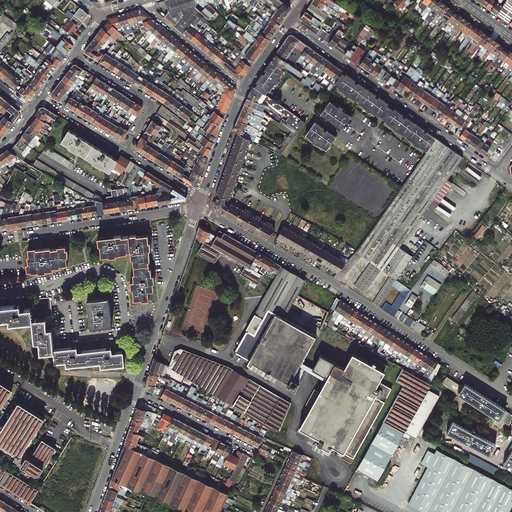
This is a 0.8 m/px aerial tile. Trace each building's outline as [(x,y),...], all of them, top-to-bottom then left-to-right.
[(168,0),(164,1),(168,12),(169,12),(171,17),(179,15),(180,18),(175,24),(173,26),(182,34),(191,24),(195,27),(197,24),(199,22),(201,20),(204,23),(205,24),(208,19),(200,13),(195,8),(196,5),(194,1),(194,0),(168,0)] [(204,1),(203,0),(194,0),(194,1),(196,0),(197,0),(198,4),(204,8),(205,9),(205,8),(210,13),(209,14),(211,16),(215,11),(208,5),(205,3),(204,1)] [(266,0),(259,0),(255,6),(258,9),(260,10),(266,0)] [(266,0),(272,4),(287,14),(290,11),(289,7),(279,0),(266,0)] [(312,0),(311,2),(328,14),(329,15),(330,15),(331,13),(335,15),(336,15),(337,13),(319,0),(312,0)] [(330,0),(319,0),(337,13),(339,14),(346,19),(348,16),(344,13),(346,11),(330,0)] [(404,6),(396,0),(394,2),(392,1),(390,4),(398,10),(400,8),(402,9),(404,6)] [(422,0),(420,4),(425,8),(431,0),(422,0)] [(432,9),(439,1),(437,0),(431,0),(425,8),(422,13),(424,15),(428,10),(430,12),(432,9)] [(490,0),(485,7),(490,11),(497,1),(494,0),(490,0)] [(490,11),(496,15),(502,6),(499,4),(502,0),(497,0),(497,1),(490,11)] [(511,0),(506,0),(502,6),(496,15),(509,24),(511,19),(511,0)] [(443,4),(439,1),(432,9),(435,11),(431,16),(431,17),(433,18),(443,4)] [(311,2),(305,11),(321,22),(322,23),(328,14),(311,2)] [(287,14),(272,4),(270,6),(272,7),(271,8),(275,11),(274,13),(284,19),(287,14)] [(440,20),(448,8),(443,4),(433,18),(430,22),(433,24),(436,19),(439,21),(440,20)] [(266,14),(280,24),(284,19),(274,13),(266,7),(263,12),(266,14)] [(88,15),(80,8),(71,19),(80,26),(88,15)] [(205,9),(204,8),(200,13),(208,19),(211,16),(209,14),(210,13),(205,8),(205,9)] [(440,20),(445,24),(454,12),(448,8),(440,20)] [(139,9),(137,10),(142,22),(152,19),(146,14),(141,10),(139,9)] [(133,11),(138,25),(138,26),(142,25),(142,22),(137,10),(133,11)] [(0,11),(0,21),(0,22),(3,22),(14,31),(15,31),(16,29),(18,26),(19,25),(0,12),(0,11)] [(133,11),(125,13),(130,28),(138,25),(133,11)] [(321,22),(305,11),(302,16),(320,29),(321,28),(319,26),(321,22)] [(452,24),(459,16),(454,12),(445,24),(450,27),(452,24)] [(121,15),(124,26),(126,29),(130,28),(125,13),(121,15)] [(168,16),(166,14),(165,16),(163,18),(173,26),(175,24),(180,18),(179,15),(171,17),(169,15),(168,16)] [(277,29),(280,24),(266,14),(265,16),(267,18),(265,20),(274,26),(277,29)] [(258,15),(255,20),(273,34),(277,29),(274,26),(265,20),(258,15)] [(113,17),(117,28),(124,35),(126,33),(120,27),(117,16),(113,17)] [(320,29),(302,16),(300,19),(301,23),(316,34),(320,29)] [(453,29),(455,31),(464,19),(459,16),(452,24),(455,26),(453,29)] [(115,29),(117,28),(113,17),(106,19),(108,21),(115,29)] [(273,34),(255,20),(250,17),(249,18),(251,20),(255,23),(252,27),(269,39),(273,34)] [(226,21),(227,22),(234,29),(236,24),(228,18),(226,21)] [(75,33),(80,26),(71,19),(70,19),(62,28),(77,39),(79,36),(75,33)] [(152,19),(142,22),(142,25),(138,26),(139,30),(140,28),(145,32),(155,21),(152,19)] [(464,19),(455,31),(449,40),(452,42),(461,30),(463,32),(469,23),(464,19)] [(122,35),(115,29),(108,21),(102,27),(115,41),(116,41),(122,35)] [(144,38),(146,40),(158,24),(155,21),(145,32),(148,34),(144,38)] [(53,34),(55,31),(44,22),(35,32),(48,41),(53,34)] [(463,35),(466,37),(474,27),(469,23),(463,32),(459,37),(461,38),(463,35)] [(148,45),(152,40),(162,27),(158,24),(146,40),(148,41),(147,44),(148,45)] [(186,37),(195,27),(191,24),(182,34),(186,37)] [(197,24),(195,27),(186,37),(190,40),(197,32),(200,29),(197,27),(198,25),(197,24)] [(252,27),(250,26),(248,24),(244,30),(248,33),(253,36),(266,45),(269,39),(252,27)] [(363,39),(371,28),(366,25),(358,35),(363,39)] [(77,39),(62,28),(61,27),(59,30),(60,31),(64,33),(62,36),(73,44),(77,39)] [(102,27),(98,33),(114,42),(115,41),(102,27)] [(156,43),(166,31),(162,27),(152,40),(156,43)] [(474,27),(466,37),(465,39),(468,40),(470,42),(473,39),(479,30),(474,27)] [(320,29),(316,34),(326,41),(330,35),(321,28),(320,29)] [(378,33),(371,28),(363,39),(370,43),(378,33)] [(201,35),(204,31),(202,29),(199,33),(197,32),(190,40),(194,43),(201,35)] [(329,43),(334,46),(340,38),(344,33),(339,29),(333,37),(329,43)] [(202,50),(216,33),(212,30),(210,32),(209,33),(198,47),(202,50)] [(479,30),(473,39),(475,41),(473,44),(475,46),(484,34),(479,30)] [(15,31),(14,31),(13,32),(12,33),(9,35),(7,33),(0,41),(0,50),(15,32),(15,31)] [(73,44),(62,36),(58,33),(55,31),(53,34),(54,35),(54,34),(56,35),(56,37),(57,38),(57,39),(59,42),(55,47),(65,54),(73,44)] [(170,34),(166,31),(156,43),(156,44),(157,45),(159,44),(160,45),(163,42),(170,34)] [(203,37),(201,35),(194,43),(198,47),(209,33),(207,32),(203,37)] [(98,33),(95,37),(104,42),(111,46),(114,42),(98,33)] [(216,33),(202,50),(206,53),(213,45),(220,36),(216,33)] [(253,36),(248,33),(246,36),(247,37),(248,38),(254,42),(252,45),(260,52),(266,45),(253,36)] [(158,47),(159,48),(163,51),(164,49),(174,37),(170,34),(163,42),(160,45),(159,44),(157,45),(159,46),(158,47)] [(477,54),(489,38),(484,34),(475,46),(472,50),(475,53),(477,54)] [(288,35),(286,39),(303,51),(307,46),(292,35),(288,35)] [(254,62),(260,52),(252,45),(247,40),(242,36),(241,38),(243,39),(242,40),(241,41),(246,45),(241,52),(254,62)] [(103,43),(104,42),(95,37),(92,41),(105,49),(107,46),(103,43)] [(164,49),(168,52),(178,40),(174,37),(164,49)] [(349,57),(358,46),(359,44),(357,43),(358,42),(360,39),(357,37),(351,45),(344,54),(349,57)] [(351,45),(340,38),(334,46),(344,54),(351,45)] [(494,42),(489,38),(477,54),(482,58),(484,56),(486,53),(494,42)] [(286,39),(282,44),(300,56),(303,51),(286,39)] [(178,40),(168,52),(166,54),(167,56),(170,53),(172,54),(182,43),(178,40)] [(105,49),(92,41),(88,45),(98,51),(104,54),(105,53),(102,51),(104,49),(105,50),(105,49)] [(491,57),(499,45),(494,42),(486,53),(488,55),(491,57)] [(46,50),(61,60),(65,54),(55,47),(50,43),(45,49),(46,50)] [(185,46),(182,43),(172,54),(176,57),(185,46)] [(276,54),(293,66),(298,60),(300,56),(282,44),(276,54)] [(475,46),(473,44),(467,51),(466,54),(468,56),(472,50),(475,46)] [(85,53),(93,58),(98,51),(88,45),(84,50),(85,53)] [(210,56),(217,48),(213,45),(206,53),(210,56)] [(504,49),(499,45),(491,57),(496,61),(504,49)] [(185,46),(176,57),(172,63),(175,66),(189,49),(185,46)] [(298,60),(302,63),(312,49),(307,46),(303,51),(300,56),(298,60)] [(365,51),(358,46),(349,57),(356,63),(360,57),(365,51)] [(218,63),(228,50),(224,47),(221,51),(214,60),(218,63)] [(214,60),(221,51),(217,48),(210,56),(214,60)] [(57,65),(45,57),(42,55),(35,49),(33,53),(40,58),(37,62),(39,63),(37,65),(32,61),(31,61),(32,57),(27,54),(23,59),(24,60),(25,59),(28,61),(27,62),(30,64),(47,78),(57,65)] [(175,66),(179,69),(193,53),(189,49),(175,66)] [(237,57),(241,60),(250,66),(254,62),(241,52),(236,49),(232,54),(237,57)] [(312,49),(302,63),(301,63),(306,67),(316,52),(312,49)] [(504,49),(496,61),(498,62),(501,59),(503,61),(509,52),(504,49)] [(48,53),(45,57),(57,65),(61,60),(46,50),(45,51),(48,53)] [(105,53),(104,54),(98,61),(104,65),(111,52),(108,50),(105,53)] [(228,59),(230,56),(232,54),(228,50),(218,63),(222,66),(225,62),(228,59)] [(365,69),(374,57),(377,53),(373,50),(368,58),(366,56),(364,59),(360,57),(356,63),(365,69)] [(98,61),(104,54),(98,51),(93,58),(98,61)] [(108,67),(114,58),(111,56),(113,53),(111,52),(104,65),(108,67)] [(316,52),(306,67),(308,68),(309,68),(311,69),(321,55),(316,52)] [(503,71),(506,68),(511,59),(511,54),(509,52),(503,61),(501,64),(499,67),(501,69),(499,72),(501,74),(503,71)] [(193,53),(179,69),(183,72),(185,71),(197,56),(193,53)] [(370,73),(376,76),(384,64),(388,59),(391,55),(388,53),(385,56),(383,55),(382,57),(370,73)] [(297,69),(293,66),(276,54),(271,61),(285,71),(318,95),(323,88),(319,85),(315,82),(311,79),(306,76),(302,72),(297,69)] [(365,69),(370,73),(382,57),(380,55),(379,54),(376,58),(374,57),(365,69)] [(108,67),(112,70),(120,58),(116,55),(114,58),(108,67)] [(314,74),(315,72),(325,58),(321,55),(311,69),(309,71),(314,74)] [(121,75),(128,63),(132,57),(130,56),(127,61),(125,60),(124,60),(122,64),(116,73),(121,75)] [(189,70),(191,72),(201,59),(197,56),(185,71),(187,72),(189,70)] [(233,63),(232,65),(235,68),(234,69),(243,76),(247,71),(237,64),(235,62),(232,59),(232,57),(230,56),(228,59),(233,63)] [(1,61),(0,62),(0,71),(7,63),(8,62),(4,58),(1,61)] [(122,64),(124,60),(120,58),(112,70),(116,73),(122,64)] [(325,58),(315,72),(320,76),(330,62),(325,58)] [(201,59),(191,72),(188,74),(193,78),(194,77),(198,72),(205,63),(201,59)] [(247,71),(250,66),(241,60),(237,64),(247,71)] [(384,64),(376,76),(381,80),(389,69),(393,63),(394,62),(391,60),(390,61),(386,66),(384,64)] [(129,81),(140,65),(139,64),(136,61),(135,63),(137,64),(135,67),(133,66),(125,78),(129,81)] [(277,84),(279,81),(278,80),(282,75),(285,71),(271,61),(264,70),(265,71),(266,72),(264,75),(262,73),(256,83),(257,84),(267,91),(269,92),(272,88),(276,83),(277,84)] [(233,69),(231,67),(225,62),(222,66),(230,73),(233,69)] [(330,62),(320,76),(324,79),(334,65),(330,62)] [(0,75),(2,78),(11,67),(7,63),(0,71),(0,75)] [(125,78),(133,66),(128,63),(121,75),(125,78)] [(209,66),(205,63),(198,72),(194,77),(198,80),(198,79),(209,66)] [(47,78),(30,64),(26,69),(44,82),(47,78)] [(73,65),(71,68),(84,76),(87,72),(75,64),(73,65)] [(129,81),(134,83),(141,73),(141,72),(139,71),(142,67),(140,65),(129,81)] [(241,80),(243,76),(234,69),(235,68),(232,65),(231,67),(233,69),(230,73),(238,80),(241,80)] [(326,85),(328,82),(339,68),(334,65),(324,79),(322,82),(326,85)] [(381,80),(385,83),(396,69),(398,67),(395,65),(391,70),(389,69),(381,80)] [(209,66),(198,79),(203,83),(214,70),(209,66)] [(15,70),(11,67),(2,78),(6,81),(15,70)] [(6,81),(10,84),(19,73),(22,70),(18,67),(15,70),(6,81)] [(24,67),(23,69),(25,71),(23,73),(26,75),(27,74),(30,76),(29,77),(40,87),(44,82),(26,69),(24,67)] [(84,76),(71,68),(68,71),(81,80),(82,81),(85,77),(84,76)] [(339,68),(328,82),(331,84),(329,87),(326,85),(324,88),(329,91),(335,83),(342,73),(343,71),(339,68)] [(22,76),(24,77),(27,79),(25,82),(37,91),(40,87),(29,77),(30,76),(27,74),(26,75),(23,73),(25,71),(23,69),(22,70),(19,73),(22,76)] [(138,86),(145,75),(148,71),(146,69),(143,74),(141,73),(134,83),(138,86)] [(398,75),(401,72),(396,69),(385,83),(390,87),(398,75)] [(206,87),(210,82),(218,73),(214,70),(203,83),(201,85),(205,89),(206,87)] [(79,84),(81,80),(68,71),(65,75),(78,84),(79,84)] [(19,79),(22,76),(19,73),(10,84),(15,89),(18,85),(20,83),(21,81),(19,79)] [(214,86),(215,85),(222,76),(218,73),(210,82),(212,84),(211,84),(208,87),(211,90),(214,86)] [(380,115),(387,105),(388,103),(346,73),(345,75),(342,73),(335,83),(338,85),(337,86),(340,89),(345,92),(344,94),(348,97),(349,95),(354,98),(362,104),(366,108),(365,109),(369,112),(370,110),(375,114),(378,116),(380,115)] [(394,90),(398,84),(404,76),(406,74),(403,73),(400,77),(398,75),(390,87),(394,90)] [(404,76),(398,84),(403,88),(412,76),(409,74),(407,77),(404,76)] [(78,84),(65,75),(62,79),(74,87),(75,88),(76,88),(77,89),(79,90),(80,88),(77,87),(78,84)] [(149,78),(145,75),(138,86),(142,89),(147,80),(149,78)] [(403,88),(408,91),(417,78),(413,75),(412,76),(403,88)] [(413,95),(422,83),(425,79),(420,75),(417,78),(408,91),(413,95)] [(222,76),(215,85),(219,89),(220,88),(221,86),(222,85),(226,80),(222,76)] [(20,83),(18,85),(20,87),(21,86),(34,95),(37,91),(25,82),(27,79),(24,77),(21,81),(24,83),(22,85),(20,83)] [(93,82),(91,86),(88,89),(93,92),(100,80),(96,77),(93,82)] [(59,83),(68,89),(73,92),(74,90),(73,90),(74,87),(62,79),(59,83)] [(104,83),(100,80),(93,92),(97,95),(104,83)] [(152,83),(147,80),(142,89),(146,91),(152,83)] [(152,83),(146,91),(151,94),(157,83),(153,80),(152,83)] [(158,83),(157,83),(151,94),(155,97),(161,89),(161,86),(162,86),(163,85),(164,85),(165,84),(161,81),(160,80),(158,83)] [(222,85),(223,86),(224,87),(234,94),(236,90),(235,87),(226,80),(222,85)] [(440,84),(438,82),(432,90),(437,94),(440,91),(437,89),(440,84)] [(65,93),(68,89),(59,83),(56,87),(65,93)] [(109,85),(104,83),(97,95),(96,96),(94,99),(95,100),(99,95),(101,97),(109,85)] [(427,87),(422,83),(413,95),(419,99),(427,87)] [(161,89),(155,97),(159,100),(167,88),(168,88),(169,87),(167,86),(165,84),(164,85),(163,85),(162,86),(161,86),(161,89)] [(267,91),(257,84),(256,85),(255,87),(265,94),(266,93),(267,91)] [(20,87),(18,85),(15,89),(27,99),(31,99),(34,95),(21,86),(20,87)] [(102,105),(113,88),(109,85),(101,97),(103,99),(100,103),(102,105)] [(287,115),(302,126),(305,121),(265,94),(255,87),(253,86),(253,87),(251,92),(269,103),(274,107),(287,115)] [(65,93),(56,87),(53,91),(66,100),(69,95),(65,93)] [(159,100),(163,102),(169,94),(172,89),(169,87),(168,88),(167,88),(159,100)] [(219,89),(222,91),(232,99),(234,94),(224,87),(224,88),(222,87),(221,89),(220,88),(219,89)] [(427,87),(419,99),(423,102),(432,90),(427,87)] [(117,91),(113,88),(102,105),(104,106),(107,101),(109,103),(110,103),(111,100),(117,91)] [(71,97),(68,101),(65,105),(70,109),(81,91),(79,90),(77,89),(76,92),(74,91),(73,92),(71,97)] [(173,92),(177,95),(177,96),(179,94),(174,91),(172,89),(169,94),(163,102),(168,106),(176,96),(173,93),(173,92)] [(204,108),(206,105),(204,103),(201,101),(200,102),(183,89),(181,92),(176,89),(174,91),(179,94),(181,96),(185,99),(189,102),(193,105),(197,108),(220,126),(224,118),(214,110),(212,113),(209,111),(209,112),(204,108)] [(213,99),(211,102),(225,114),(227,109),(218,102),(212,97),(211,96),(210,95),(208,94),(204,90),(201,94),(206,98),(208,96),(213,99)] [(432,90),(423,102),(429,106),(437,94),(432,90)] [(68,101),(66,100),(53,91),(51,93),(52,97),(65,105),(68,101)] [(70,109),(75,111),(84,97),(81,95),(82,92),(81,91),(70,109)] [(117,91),(111,100),(116,102),(121,93),(117,91)] [(222,91),(220,96),(229,104),(232,99),(222,91)] [(251,92),(248,98),(266,107),(267,108),(272,111),(274,107),(269,103),(251,92)] [(116,102),(120,105),(126,96),(121,93),(116,102)] [(84,97),(75,111),(80,115),(86,105),(89,101),(86,99),(88,96),(85,94),(84,97)] [(168,106),(172,108),(181,96),(179,94),(177,96),(177,95),(176,96),(168,106)] [(442,98),(437,94),(429,106),(434,110),(442,98)] [(122,111),(130,99),(126,96),(120,105),(123,107),(121,110),(122,111)] [(181,96),(172,108),(176,111),(185,99),(181,96)] [(229,104),(220,96),(218,102),(227,109),(229,104)] [(439,113),(448,100),(443,96),(442,98),(434,110),(439,113)] [(245,104),(259,110),(260,108),(265,110),(266,107),(248,98),(245,104)] [(450,101),(448,100),(439,113),(444,117),(452,105),(456,100),(453,98),(450,101)] [(122,111),(127,113),(134,101),(130,99),(122,111)] [(176,111),(180,114),(186,106),(189,102),(185,99),(176,111)] [(214,110),(224,118),(225,114),(211,102),(208,99),(207,99),(204,103),(206,105),(214,110)] [(90,108),(85,117),(89,120),(98,106),(99,103),(98,102),(95,100),(90,108)] [(338,107),(333,103),(329,100),(320,114),(329,120),(330,118),(333,121),(332,122),(334,123),(333,123),(341,129),(350,116),(346,113),(342,109),(343,108),(339,105),(338,107)] [(2,114),(10,105),(6,101),(0,108),(0,115),(0,116),(2,114)] [(134,101),(127,113),(125,115),(130,118),(138,104),(134,101)] [(141,106),(138,104),(130,118),(128,121),(129,122),(132,124),(142,109),(141,106)] [(243,109),(252,113),(261,118),(263,118),(265,113),(264,112),(259,110),(245,104),(243,109)] [(18,111),(10,105),(2,114),(13,123),(19,114),(18,111)] [(80,115),(85,117),(90,108),(86,105),(80,115)] [(162,105),(157,112),(165,118),(169,121),(174,114),(162,105)] [(386,120),(393,109),(390,107),(387,105),(380,115),(383,117),(386,120)] [(455,107),(452,105),(444,117),(449,120),(455,112),(452,110),(455,107)] [(89,120),(93,123),(102,109),(102,108),(98,106),(89,120)] [(183,117),(190,109),(186,106),(180,114),(183,117)] [(38,109),(54,121),(57,115),(43,107),(40,107),(38,109)] [(459,136),(466,127),(478,110),(474,107),(471,111),(465,119),(459,128),(455,133),(459,136)] [(199,117),(202,120),(218,131),(220,126),(197,108),(193,112),(193,113),(199,117)] [(393,109),(386,120),(385,121),(389,124),(393,127),(392,129),(396,132),(397,130),(402,134),(410,139),(415,143),(413,144),(417,147),(418,145),(423,149),(427,152),(436,138),(427,131),(426,133),(423,131),(424,129),(406,116),(405,118),(402,116),(403,115),(394,108),(393,109)] [(37,116),(44,122),(46,119),(52,123),(54,121),(38,109),(35,114),(37,116)] [(98,126),(106,114),(102,111),(103,110),(102,109),(93,123),(98,126)] [(193,112),(190,109),(183,117),(187,120),(189,118),(193,113),(193,112)] [(240,114),(260,124),(263,118),(261,118),(252,113),(243,109),(240,114)] [(457,114),(455,112),(449,120),(454,124),(462,112),(460,110),(457,114)] [(98,126),(104,129),(111,117),(114,112),(113,111),(110,116),(107,115),(109,112),(108,111),(106,114),(98,126)] [(462,112),(454,124),(459,128),(465,119),(463,118),(466,113),(463,111),(462,112)] [(2,114),(0,116),(0,117),(2,119),(0,121),(9,127),(13,123),(2,114)] [(156,114),(152,120),(160,125),(164,120),(164,119),(156,114)] [(267,128),(260,124),(240,114),(238,119),(257,128),(259,130),(264,133),(267,128)] [(111,117),(104,129),(109,133),(119,117),(115,115),(114,118),(111,117)] [(302,126),(287,115),(284,119),(299,129),(302,126)] [(37,116),(33,121),(46,130),(49,125),(44,122),(37,116)] [(114,136),(120,127),(117,125),(122,117),(120,116),(119,117),(109,133),(114,136)] [(257,128),(238,119),(235,125),(256,135),(259,130),(257,128)] [(299,129),(284,119),(281,123),(290,130),(296,133),(299,129)] [(0,121),(0,120),(0,128),(5,132),(9,127),(0,121)] [(150,124),(165,134),(166,132),(163,130),(164,128),(163,127),(160,125),(152,120),(150,124)] [(218,131),(202,120),(198,125),(202,128),(208,132),(216,137),(218,131)] [(33,121),(30,125),(42,134),(46,130),(33,121)] [(119,139),(129,122),(128,121),(125,124),(123,123),(120,127),(114,136),(119,139)] [(322,129),(323,128),(314,121),(305,134),(309,137),(314,140),(312,142),(316,145),(317,143),(322,146),(326,149),(335,136),(328,131),(328,132),(325,130),(325,131),(322,129)] [(469,143),(482,124),(483,123),(480,121),(476,127),(474,126),(464,140),(469,143)] [(122,139),(132,124),(129,122),(119,139),(120,140),(122,139)] [(146,129),(152,133),(154,134),(156,135),(158,132),(161,133),(164,135),(165,134),(150,124),(146,129)] [(468,128),(466,127),(459,136),(464,140),(474,126),(472,125),(471,124),(468,128)] [(486,127),(482,124),(469,143),(475,147),(483,136),(481,134),(486,127)] [(42,134),(30,125),(25,131),(33,137),(38,140),(42,134)] [(257,136),(256,135),(235,125),(233,130),(239,133),(240,134),(252,140),(253,140),(254,141),(256,137),(257,136)] [(208,132),(202,128),(199,132),(214,143),(216,137),(208,132)] [(136,150),(140,152),(149,139),(152,133),(146,129),(144,132),(149,135),(148,137),(143,134),(136,146),(136,150)] [(194,129),(190,135),(212,149),(214,143),(199,132),(194,129)] [(103,168),(110,173),(115,164),(117,160),(107,154),(108,153),(103,149),(102,151),(83,139),(84,137),(79,134),(78,135),(69,130),(61,142),(69,147),(68,148),(78,154),(79,153),(93,162),(93,163),(102,169),(103,168)] [(27,145),(28,146),(32,141),(31,140),(33,137),(25,131),(19,139),(27,145)] [(479,151),(489,137),(490,136),(487,134),(488,132),(486,131),(483,136),(475,147),(479,151)] [(236,142),(248,146),(249,143),(251,144),(252,140),(240,134),(239,133),(235,142),(236,142)] [(150,140),(149,139),(140,152),(144,155),(153,141),(156,136),(156,135),(154,134),(150,140)] [(293,137),(287,134),(284,139),(289,142),(293,137)] [(185,143),(192,147),(197,150),(209,158),(212,149),(190,135),(189,135),(185,143)] [(494,140),(489,137),(479,151),(484,154),(486,151),(488,149),(490,146),(492,144),(494,141),(494,140)] [(390,275),(395,279),(412,256),(399,247),(421,215),(433,198),(444,182),(462,157),(436,138),(427,152),(401,188),(356,251),(371,262),(381,269),(390,275)] [(20,158),(22,155),(26,150),(25,148),(27,145),(19,139),(15,144),(12,148),(10,151),(11,152),(16,156),(20,158)] [(153,141),(144,155),(149,158),(157,144),(153,141)] [(158,163),(166,151),(170,144),(166,142),(165,143),(167,145),(166,147),(163,146),(162,147),(154,161),(158,163)] [(233,147),(235,148),(248,152),(248,150),(247,149),(248,146),(236,142),(235,142),(233,147)] [(157,144),(149,158),(154,161),(162,147),(157,144)] [(70,169),(73,164),(52,150),(51,151),(46,146),(42,152),(55,160),(70,169)] [(163,166),(170,154),(174,148),(172,147),(171,149),(170,148),(168,152),(166,151),(158,163),(163,166)] [(194,154),(197,156),(207,163),(209,158),(197,150),(192,147),(190,149),(195,152),(194,154)] [(232,154),(244,158),(247,159),(248,156),(246,155),(248,152),(235,148),(233,147),(231,154),(232,154)] [(8,150),(4,152),(9,160),(11,159),(14,164),(14,163),(16,159),(15,156),(16,156),(11,152),(10,151),(8,150)] [(173,156),(170,154),(163,166),(167,169),(175,157),(179,150),(177,150),(173,156)] [(4,152),(0,154),(0,155),(7,166),(9,164),(10,166),(14,164),(11,159),(9,160),(4,152)] [(188,157),(196,163),(205,169),(207,163),(197,156),(196,158),(186,152),(184,154),(188,157)] [(229,159),(231,160),(243,164),(244,162),(246,162),(247,159),(244,158),(232,154),(231,154),(229,159)] [(127,165),(130,160),(121,155),(117,160),(115,164),(124,170),(127,165)] [(171,172),(180,158),(180,157),(178,156),(177,158),(175,157),(167,169),(171,172)] [(183,161),(188,165),(202,176),(205,169),(196,163),(195,164),(192,162),(192,163),(187,160),(187,158),(186,158),(184,157),(182,160),(183,161)] [(180,171),(183,167),(181,165),(182,163),(183,161),(182,160),(180,158),(171,172),(176,175),(179,171),(180,171)] [(243,164),(231,160),(229,159),(227,165),(228,166),(240,170),(243,171),(244,168),(242,167),(243,164)] [(55,171),(36,160),(32,166),(50,178),(83,195),(84,196),(87,198),(95,200),(97,200),(100,195),(95,193),(94,194),(55,172),(55,171)] [(135,164),(130,160),(127,165),(124,170),(130,173),(133,168),(134,166),(135,164)] [(180,177),(188,165),(183,161),(182,163),(185,165),(184,168),(183,167),(180,171),(179,171),(176,175),(180,177)] [(130,185),(137,174),(141,168),(135,164),(134,166),(133,168),(130,173),(126,183),(127,183),(130,185)] [(202,176),(188,165),(180,177),(182,178),(186,172),(200,182),(202,176)] [(243,171),(240,170),(228,166),(227,165),(225,172),(227,172),(239,176),(240,174),(242,174),(243,171)] [(141,168),(137,174),(140,175),(141,174),(144,176),(147,171),(141,168)] [(149,182),(153,175),(147,171),(144,176),(141,181),(143,182),(147,185),(149,182)] [(186,172),(182,178),(195,187),(199,185),(200,182),(186,172)] [(224,178),(236,182),(239,183),(240,180),(238,180),(238,179),(239,176),(227,172),(225,172),(223,178),(224,178)] [(158,178),(153,175),(149,182),(154,185),(158,178)] [(164,182),(158,178),(154,185),(159,189),(164,182)] [(221,183),(223,184),(235,188),(236,186),(238,186),(239,183),(236,182),(224,178),(223,178),(221,183)] [(148,190),(144,190),(147,206),(153,205),(151,191),(153,187),(154,185),(149,182),(147,185),(149,187),(148,190)] [(159,189),(157,192),(159,204),(171,202),(170,197),(169,194),(165,195),(165,193),(162,193),(161,191),(163,188),(170,193),(174,188),(164,182),(159,189)] [(235,188),(223,184),(221,183),(219,190),(220,190),(231,194),(233,191),(234,191),(235,188)] [(129,187),(130,193),(133,209),(140,207),(137,188),(133,188),(133,184),(130,185),(129,187)] [(138,185),(137,188),(140,207),(147,206),(144,190),(144,189),(144,188),(139,188),(139,187),(140,186),(138,185)] [(159,204),(157,192),(154,190),(153,191),(154,188),(153,187),(151,191),(153,205),(159,204)] [(117,189),(118,195),(120,211),(127,209),(125,199),(124,188),(121,189),(117,189)] [(133,209),(130,193),(127,193),(127,188),(124,188),(125,199),(127,209),(133,209)] [(186,200),(187,196),(174,188),(170,193),(175,195),(174,196),(170,197),(171,202),(186,200)] [(68,219),(64,199),(58,200),(56,190),(53,191),(54,202),(57,221),(68,219)] [(219,196),(227,199),(229,200),(230,200),(231,200),(232,197),(230,197),(231,194),(220,190),(219,190),(217,196),(219,196)] [(27,202),(30,195),(25,192),(22,198),(23,198),(21,202),(25,204),(27,202)] [(66,199),(64,199),(68,219),(73,218),(72,214),(71,214),(69,204),(70,204),(69,196),(68,194),(65,194),(66,199)] [(72,195),(69,196),(70,204),(69,204),(71,214),(72,214),(73,218),(78,218),(75,201),(74,198),(72,198),(72,195)] [(107,201),(103,202),(105,213),(120,211),(118,195),(112,196),(107,196),(107,201)] [(217,201),(222,204),(224,205),(226,204),(226,202),(227,199),(219,196),(217,201)] [(433,198),(421,215),(428,220),(440,203),(433,198)] [(95,200),(96,204),(97,214),(105,213),(103,202),(97,200),(95,200)] [(24,206),(21,206),(18,227),(25,226),(27,212),(29,208),(29,207),(29,206),(31,204),(27,202),(25,204),(25,206),(24,206)] [(230,218),(236,207),(234,205),(234,204),(233,203),(231,203),(231,204),(230,207),(226,214),(225,215),(230,218)] [(224,205),(223,207),(222,210),(224,211),(223,212),(222,214),(225,215),(226,214),(230,207),(227,205),(226,204),(224,205)] [(18,227),(21,206),(16,205),(14,208),(15,209),(15,210),(13,228),(18,227)] [(3,218),(1,230),(7,229),(10,207),(8,206),(6,218),(3,218)] [(15,210),(15,209),(14,208),(10,207),(7,229),(13,228),(15,210)] [(235,222),(236,220),(243,208),(240,207),(239,209),(236,207),(230,218),(235,222)] [(241,225),(241,224),(247,213),(249,210),(246,209),(245,210),(243,208),(236,220),(235,222),(241,225)] [(247,213),(241,224),(241,225),(246,228),(247,226),(254,215),(251,213),(252,212),(249,210),(247,213)] [(201,220),(216,228),(219,230),(223,224),(206,214),(203,216),(201,220)] [(252,231),(252,230),(258,219),(260,217),(257,215),(256,216),(254,215),(247,226),(246,228),(252,231)] [(257,234),(258,232),(265,221),(262,220),(263,218),(260,217),(258,219),(252,230),(252,231),(257,234)] [(213,234),(216,228),(201,220),(199,227),(213,234)] [(263,237),(269,226),(271,223),(268,221),(267,223),(265,221),(258,232),(257,234),(263,237)] [(270,239),(276,228),(273,226),(274,225),(271,223),(269,226),(263,237),(269,241),(270,239)] [(484,229),(486,226),(483,223),(474,235),(481,241),(487,232),(484,229)] [(284,226),(278,237),(277,239),(283,242),(283,241),(289,231),(290,229),(287,228),(284,226)] [(216,237),(213,234),(199,227),(197,232),(210,239),(214,241),(216,237)] [(290,243),(296,233),(293,231),(290,229),(289,231),(283,241),(283,242),(289,245),(290,243)] [(133,260),(134,274),(133,274),(134,281),(130,282),(131,289),(133,289),(134,300),(141,299),(141,301),(149,300),(148,291),(153,291),(153,283),(154,283),(153,275),(151,276),(150,268),(149,268),(148,261),(150,261),(149,254),(149,250),(150,250),(149,243),(148,243),(147,231),(143,231),(143,235),(136,236),(136,235),(121,237),(121,235),(98,238),(98,245),(100,245),(101,256),(109,256),(109,257),(116,256),(116,255),(120,254),(127,253),(127,250),(130,250),(131,259),(133,259),(133,260)] [(210,239),(197,232),(195,237),(201,240),(204,242),(207,244),(210,239)] [(221,251),(244,264),(252,249),(224,232),(221,237),(217,235),(216,237),(214,241),(211,246),(207,244),(204,242),(197,253),(214,263),(221,251)] [(294,248),(300,237),(301,236),(299,234),(296,233),(290,243),(289,245),(294,248)] [(414,233),(405,246),(415,253),(424,240),(414,233)] [(300,250),(306,239),(304,237),(301,236),(300,237),(294,248),(299,251),(300,250)] [(309,240),(306,239),(300,250),(299,251),(304,254),(305,254),(311,244),(312,242),(309,240)] [(311,244),(305,254),(304,254),(310,257),(311,256),(317,245),(315,244),(312,242),(311,244)] [(26,263),(27,271),(31,271),(31,272),(38,271),(38,273),(46,272),(46,270),(53,269),(53,268),(60,267),(60,265),(67,264),(66,257),(68,257),(68,256),(67,249),(65,249),(65,245),(57,246),(57,248),(50,249),(50,247),(36,249),(36,247),(28,248),(29,256),(27,256),(28,261),(28,263),(26,263)] [(315,261),(316,260),(322,250),(323,248),(320,247),(317,245),(311,256),(310,257),(315,261)] [(322,262),(328,251),(326,250),(323,248),(322,250),(316,260),(315,261),(321,264),(322,262)] [(246,265),(249,267),(258,252),(252,249),(244,264),(246,265)] [(326,267),(327,266),(332,256),(333,254),(331,253),(328,251),(322,262),(321,264),(326,267)] [(258,252),(249,267),(254,269),(262,254),(258,252)] [(265,275),(266,273),(273,260),(262,254),(254,269),(263,275),(265,275)] [(333,268),(338,259),(339,258),(336,256),(333,254),(332,256),(327,266),(326,267),(332,270),(332,269),(333,268)] [(332,270),(341,261),(338,259),(333,268),(332,269),(332,270)] [(439,263),(434,259),(430,265),(435,268),(439,263)] [(274,277),(277,271),(281,265),(273,260),(266,273),(274,277)] [(381,269),(371,262),(354,285),(364,293),(381,269)] [(283,317),(305,279),(281,265),(277,271),(278,272),(264,296),(252,318),(245,329),(246,329),(234,352),(249,360),(247,363),(252,365),(253,363),(274,374),(288,382),(287,384),(295,388),(299,381),(298,381),(303,373),(302,373),(306,365),(301,362),(316,336),(283,317)] [(254,269),(249,267),(246,265),(241,274),(258,284),(263,275),(254,269)] [(381,289),(373,302),(378,306),(391,285),(395,279),(390,275),(381,289)] [(420,286),(423,288),(430,277),(427,275),(420,286)] [(397,309),(410,289),(395,279),(391,285),(400,292),(392,306),(385,302),(381,308),(393,316),(397,309)] [(450,319),(456,324),(478,294),(473,290),(450,319)] [(405,304),(411,307),(417,297),(412,293),(405,304)] [(90,327),(112,324),(109,296),(102,297),(102,295),(87,297),(90,327)] [(0,320),(9,319),(9,324),(32,321),(35,342),(39,342),(40,353),(53,351),(55,362),(66,361),(66,366),(100,362),(101,367),(124,365),(123,351),(112,352),(111,347),(77,351),(77,346),(54,349),(51,328),(47,328),(46,317),(52,316),(50,300),(51,300),(51,297),(32,299),(32,304),(19,305),(19,304),(0,306),(0,320)] [(345,303),(336,297),(334,300),(332,304),(337,307),(332,314),(337,317),(345,303)] [(343,318),(350,306),(345,303),(337,317),(336,318),(340,321),(343,318)] [(347,321),(355,309),(350,306),(343,318),(347,321)] [(351,325),(359,312),(355,309),(347,321),(346,322),(351,325)] [(165,326),(162,334),(165,335),(165,332),(168,333),(170,327),(174,313),(171,312),(166,326),(165,326)] [(351,325),(355,328),(364,315),(359,312),(351,325)] [(355,328),(360,331),(369,318),(364,315),(355,328)] [(364,335),(367,331),(373,321),(369,318),(360,331),(360,332),(364,335)] [(367,337),(369,338),(377,324),(373,321),(367,331),(370,332),(367,337)] [(425,327),(417,321),(416,323),(412,328),(421,334),(425,327)] [(372,342),(373,341),(382,327),(377,324),(369,338),(370,339),(369,340),(372,342)] [(373,341),(378,343),(386,330),(382,327),(373,341)] [(382,347),(384,344),(391,333),(386,330),(378,343),(380,345),(375,354),(377,355),(379,352),(382,347)] [(384,344),(388,347),(396,336),(391,333),(384,344)] [(396,336),(388,347),(387,350),(391,353),(400,338),(396,336)] [(400,338),(391,353),(396,356),(396,355),(405,341),(400,338)] [(396,355),(401,358),(409,344),(405,341),(396,355)] [(399,361),(404,364),(414,347),(409,344),(401,358),(399,361)] [(414,347),(404,364),(408,367),(419,350),(414,347)] [(216,396),(221,399),(226,401),(231,404),(235,407),(240,410),(244,413),(249,416),(253,418),(258,421),(263,424),(265,426),(270,428),(279,430),(290,403),(229,367),(178,349),(174,351),(169,366),(175,370),(177,372),(202,387),(207,390),(212,393),(216,396)] [(413,369),(415,365),(423,353),(419,350),(408,367),(413,369)] [(418,368),(419,369),(428,356),(423,353),(415,365),(418,367),(418,368)] [(351,370),(320,354),(312,369),(327,377),(319,392),(314,389),(306,405),(310,407),(297,432),(351,462),(391,388),(380,382),(381,381),(379,380),(387,365),(374,358),(371,364),(358,356),(351,370)] [(419,370),(423,373),(432,359),(428,356),(419,369),(419,370)] [(175,370),(169,366),(154,358),(152,363),(160,366),(159,367),(165,371),(166,370),(170,372),(169,373),(173,375),(173,374),(175,370)] [(434,374),(435,372),(439,364),(439,363),(432,359),(423,373),(420,378),(425,381),(431,372),(434,374)] [(153,374),(163,377),(165,371),(159,367),(160,366),(152,363),(149,372),(153,374)] [(253,363),(252,365),(251,366),(272,378),(274,374),(253,363)] [(430,385),(429,382),(428,382),(425,381),(420,378),(415,376),(410,373),(405,371),(402,369),(396,381),(403,385),(356,469),(377,481),(405,430),(416,436),(439,394),(428,388),(430,385)] [(164,378),(163,377),(153,374),(149,372),(147,378),(163,383),(164,378)] [(505,409),(464,382),(461,386),(446,376),(443,381),(448,384),(448,385),(458,392),(457,392),(498,418),(505,409)] [(163,383),(147,378),(146,382),(159,387),(160,385),(162,385),(163,383)] [(0,380),(0,409),(13,389),(0,380)] [(146,389),(161,397),(165,389),(164,388),(159,387),(146,382),(145,386),(146,389)] [(165,389),(161,397),(165,399),(172,387),(171,386),(167,384),(165,389)] [(177,389),(172,387),(165,399),(170,402),(177,389)] [(177,389),(170,402),(175,404),(182,392),(181,391),(177,389)] [(182,392),(175,404),(180,407),(187,394),(183,392),(182,392)] [(190,396),(187,394),(180,407),(185,409),(191,397),(190,396)] [(191,397),(185,409),(190,412),(198,397),(193,394),(191,397)] [(200,398),(198,397),(190,412),(195,414),(204,396),(202,394),(200,398)] [(195,414),(199,417),(207,402),(204,400),(206,397),(204,396),(195,414)] [(19,402),(0,432),(0,443),(17,454),(14,458),(17,460),(44,418),(19,402)] [(207,402),(199,417),(204,419),(212,404),(207,402)] [(204,419),(209,422),(217,407),(215,405),(215,404),(213,403),(212,404),(204,419)] [(214,424),(219,427),(226,414),(227,412),(225,411),(224,414),(222,413),(225,407),(224,406),(222,409),(214,424)] [(137,407),(136,412),(160,422),(160,420),(155,418),(157,415),(155,414),(137,407)] [(217,407),(209,422),(214,424),(222,409),(217,407)] [(136,412),(134,418),(151,425),(157,427),(160,422),(136,412)] [(160,422),(157,427),(156,429),(164,434),(166,431),(173,417),(164,413),(162,417),(160,420),(160,422)] [(224,429),(230,417),(226,414),(219,427),(224,429)] [(224,429),(229,432),(236,417),(231,414),(230,417),(224,429)] [(173,417),(166,431),(172,433),(179,420),(173,417)] [(234,434),(241,419),(236,417),(229,432),(234,434)] [(151,425),(134,418),(132,423),(142,427),(148,429),(151,425)] [(234,434),(238,437),(246,422),(241,419),(234,434)] [(179,420),(172,433),(170,437),(175,439),(184,423),(179,420)] [(489,455),(495,443),(452,421),(446,431),(489,455)] [(243,439),(251,424),(246,422),(238,437),(243,439)] [(142,427),(132,423),(129,430),(140,434),(140,432),(145,435),(147,431),(141,429),(142,427)] [(175,439),(180,442),(189,425),(184,423),(175,439)] [(256,427),(251,424),(243,439),(248,442),(256,427)] [(260,429),(253,444),(258,447),(263,436),(260,435),(265,426),(263,424),(260,429)] [(189,425),(180,442),(185,444),(187,441),(194,428),(189,425)] [(256,427),(248,442),(253,444),(260,429),(256,427)] [(189,446),(190,447),(199,430),(194,428),(187,441),(190,442),(189,446)] [(127,436),(138,440),(138,438),(141,439),(140,441),(141,441),(145,435),(140,432),(140,434),(129,430),(127,436)] [(195,449),(197,446),(203,433),(199,430),(190,447),(191,447),(192,448),(195,449)] [(148,445),(152,437),(154,434),(153,434),(150,432),(147,431),(145,435),(141,441),(148,445)] [(198,451),(199,452),(208,435),(203,433),(197,446),(200,447),(198,451)] [(152,437),(148,445),(155,448),(159,441),(160,438),(154,434),(152,437)] [(203,449),(206,450),(213,438),(208,435),(199,452),(204,454),(205,453),(202,451),(203,449)] [(56,446),(43,438),(31,455),(28,453),(21,464),(35,474),(39,473),(56,446)] [(127,438),(124,444),(146,454),(148,450),(150,451),(151,449),(139,443),(137,442),(127,438)] [(213,438),(206,450),(205,453),(204,454),(207,456),(210,451),(211,449),(216,451),(221,442),(213,438)] [(159,441),(155,448),(162,452),(166,444),(159,441)] [(221,442),(216,451),(214,453),(212,458),(218,461),(226,444),(221,442)] [(184,511),(219,511),(228,493),(197,479),(146,454),(124,444),(118,463),(112,478),(126,485),(133,488),(142,492),(148,495),(178,509),(184,511)] [(170,446),(166,444),(162,452),(169,455),(173,448),(172,447),(170,446)] [(216,464),(221,466),(223,463),(229,452),(231,447),(226,444),(218,461),(216,464)] [(173,448),(169,455),(176,459),(180,451),(177,449),(173,448)] [(195,449),(192,448),(185,461),(189,463),(195,450),(195,449)] [(266,457),(269,452),(261,448),(260,449),(257,453),(266,457)] [(511,448),(502,463),(511,468),(511,448)] [(223,463),(235,468),(236,466),(239,459),(240,458),(243,453),(237,450),(235,455),(229,452),(223,463)] [(290,454),(290,455),(303,461),(303,459),(305,455),(292,450),(290,454)] [(474,511),(492,479),(437,450),(407,503),(425,511),(474,511)] [(187,454),(180,451),(176,459),(183,462),(187,454)] [(248,455),(243,453),(240,458),(239,459),(245,462),(248,455)] [(469,453),(466,459),(494,474),(497,468),(469,453)] [(287,461),(300,467),(303,468),(304,465),(308,467),(309,464),(303,461),(290,455),(287,461)] [(239,459),(236,466),(241,469),(245,462),(239,459)] [(298,470),(300,467),(287,461),(285,466),(301,473),(301,472),(298,470)] [(0,483),(29,502),(37,489),(0,465),(0,483)] [(238,475),(241,469),(236,466),(235,468),(233,472),(238,475)] [(285,466),(282,471),(295,477),(297,473),(300,474),(301,473),(285,466)] [(295,477),(282,471),(280,476),(299,485),(302,480),(299,479),(295,477)] [(233,486),(238,475),(233,472),(229,479),(226,485),(230,487),(235,490),(236,490),(238,488),(233,486)] [(297,490),(299,485),(280,476),(278,482),(294,489),(297,490)] [(124,489),(126,485),(112,478),(110,483),(124,489)] [(511,489),(492,479),(474,511),(508,511),(511,506),(511,500),(510,500),(511,496),(511,489)] [(275,487),(294,496),(296,496),(297,493),(293,491),(294,489),(278,482),(275,487)] [(124,489),(110,483),(108,488),(118,492),(123,495),(125,490),(124,489)] [(293,498),(294,496),(275,487),(273,493),(289,500),(290,497),(292,498),(293,498)] [(123,505),(125,501),(116,497),(118,492),(108,488),(105,497),(115,502),(123,505)] [(270,498),(286,505),(287,504),(289,505),(291,501),(290,501),(289,500),(273,493),(270,498)] [(115,502),(105,497),(103,502),(113,506),(115,502)] [(286,505),(270,498),(268,503),(280,509),(284,510),(286,511),(289,506),(286,505)] [(4,501),(0,507),(0,511),(3,511),(8,503),(4,501)] [(113,506),(103,502),(101,507),(111,511),(113,506)] [(8,503),(3,511),(8,511),(12,506),(8,503)] [(268,503),(265,509),(272,511),(282,511),(284,510),(280,509),(268,503)] [(361,511),(365,505),(361,503),(356,511),(361,511)]
